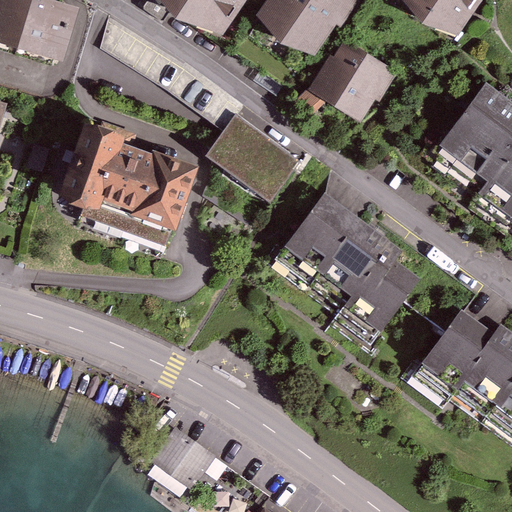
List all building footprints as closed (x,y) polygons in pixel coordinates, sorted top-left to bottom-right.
[(0,0),(0,49),(52,65),(68,12),(53,8),(54,4),(40,0),(0,0)] [(177,0),(200,15),(209,14),(220,22),(235,0),(177,0)] [(347,0),(277,0),(269,13),(275,17),(276,24),(299,40),(306,38),(312,42),(332,15),(336,18),(349,1),(347,0)] [(417,0),(418,4),(440,19),(448,18),(456,23),(471,0),(417,0)] [(345,48),(322,84),(360,107),(370,90),(378,95),(390,75),(345,48)] [(511,104),(487,86),(431,160),(477,195),(470,205),(507,233),(511,225),(511,104)] [(230,116),(207,149),(272,194),(295,160),(230,116)] [(126,147),(65,126),(38,203),(159,246),(194,153),(132,130),(126,147)] [(212,179),(204,195),(249,222),(258,210),(212,179)] [(325,196),(279,258),(344,305),(336,315),(370,340),(415,278),(391,260),(399,250),(325,196)] [(462,313),(418,372),(451,397),(457,389),(511,429),(511,335),(501,328),(495,337),(462,313)] [(240,325),(232,338),(284,371),(293,358),(240,325)] [(173,429),(145,467),(183,494),(210,456),(173,429)]
